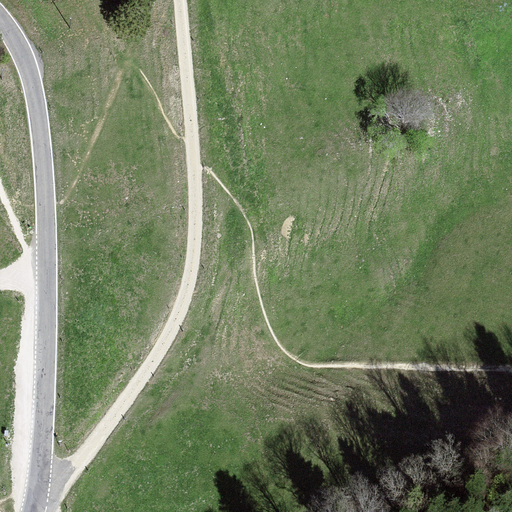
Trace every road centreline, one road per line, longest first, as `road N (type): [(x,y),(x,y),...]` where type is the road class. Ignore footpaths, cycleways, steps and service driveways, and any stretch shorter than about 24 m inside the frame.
road 1 (tertiary): [(34,511),(47,330),(42,150),(29,71),(0,18)]
road 2 (track): [(36,503),(116,413),(169,333),(191,270),(194,165)]
road 3 (track): [(194,165),(179,0)]
